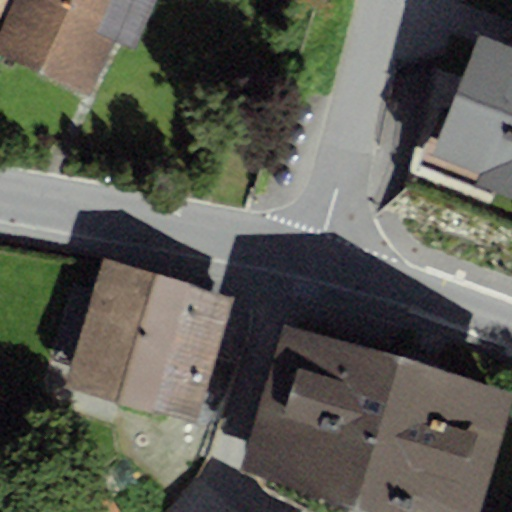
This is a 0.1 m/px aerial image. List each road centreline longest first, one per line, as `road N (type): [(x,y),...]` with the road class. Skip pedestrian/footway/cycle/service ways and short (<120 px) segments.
road 1 (tertiary): [(0,194),(319,256)]
road 2 (residential): [(319,256),(378,0)]
road 3 (tertiary): [(319,256),(511,326)]
